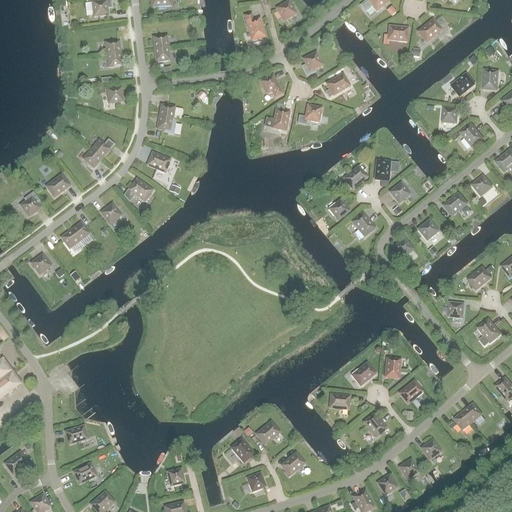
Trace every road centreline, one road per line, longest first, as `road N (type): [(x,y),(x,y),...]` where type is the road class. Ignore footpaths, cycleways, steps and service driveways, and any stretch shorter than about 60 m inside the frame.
road 1 (residential): [(0,267),(129,165),(140,141),(145,86)]
road 2 (residential): [(477,377),(382,261),(381,246),(394,230)]
road 3 (residential): [(0,317),(49,389),(52,478)]
road 4 (residential): [(283,505),(375,469),(411,436)]
road 5 (residential): [(394,230),(502,141)]
road 6 (residential): [(145,86),(242,74),(280,58)]
